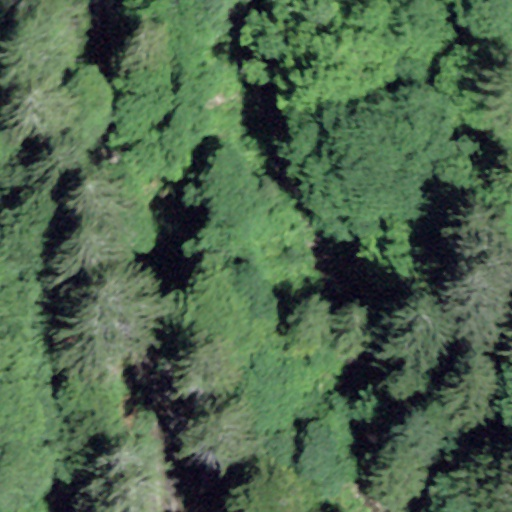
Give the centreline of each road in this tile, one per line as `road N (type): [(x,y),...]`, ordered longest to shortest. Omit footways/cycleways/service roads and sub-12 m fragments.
road 1 (track): [(161,511),(116,176),(102,0)]
road 2 (track): [(0,350),(39,511)]
